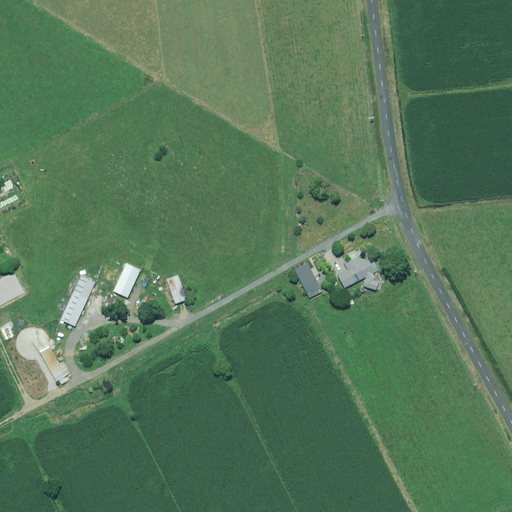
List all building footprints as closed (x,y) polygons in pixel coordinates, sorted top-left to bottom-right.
[(0,192),(18,184),(12,172),(0,177),(0,192)] [(375,277),(374,275),(380,272),(373,257),(366,260),(361,251),(344,259),(348,269),(338,274),(345,289),(366,278),(364,287),(380,292),(384,280),(375,277)] [(323,292),(309,264),(295,270),(310,298),(323,292)] [(72,325),(75,327),(96,283),(82,276),(61,320),(66,322),(63,329),(69,332),(72,325)] [(187,300),(179,276),(167,280),(175,304),(187,300)] [(57,382),(59,381),(61,385),(68,381),(65,377),(70,374),(63,362),(60,364),(50,348),(41,353),(57,382)]
